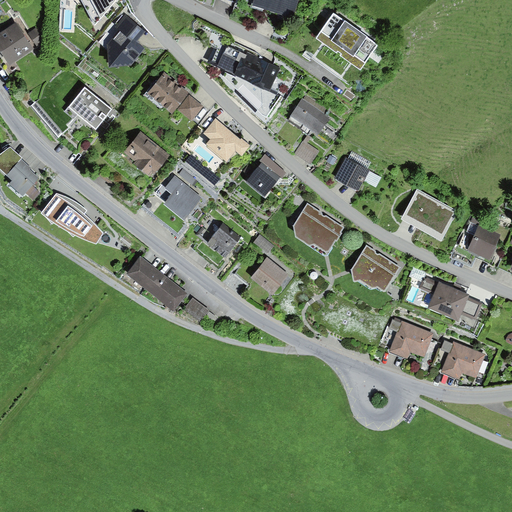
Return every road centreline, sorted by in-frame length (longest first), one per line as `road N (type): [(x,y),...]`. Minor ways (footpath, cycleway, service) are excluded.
road 1 (tertiary): [(0,102),(53,164),(267,325),(361,371),(439,395),(511,395)]
road 2 (residential): [(511,296),(365,226),(211,88),(143,15),(141,0)]
road 3 (track): [(308,345),(272,349),(175,322),(0,209)]
road 4 (track): [(404,384),(416,400),(511,443)]
